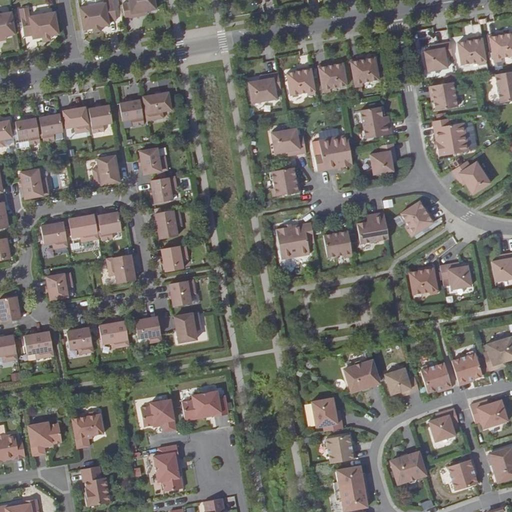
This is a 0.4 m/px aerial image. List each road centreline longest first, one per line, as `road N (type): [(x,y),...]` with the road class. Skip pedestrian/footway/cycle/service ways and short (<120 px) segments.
road 1 (secondary): [(74,68),(392,11)]
road 2 (residential): [(128,198),(149,274),(144,294),(59,316),(36,302),(28,273)]
road 3 (residential): [(511,387),(458,396),(389,423),(368,461),(388,511)]
road 4 (unclassified): [(426,181),(392,11)]
